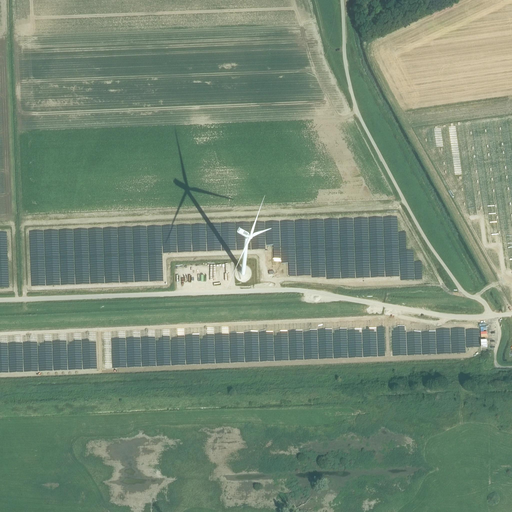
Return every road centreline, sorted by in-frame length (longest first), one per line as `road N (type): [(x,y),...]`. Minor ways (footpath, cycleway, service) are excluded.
road 1 (track): [(511,314),(442,316),(292,290),(0,300)]
road 2 (unclassified): [(511,367),(496,363),(497,323),(427,244),(359,117),(345,66),(342,0)]
